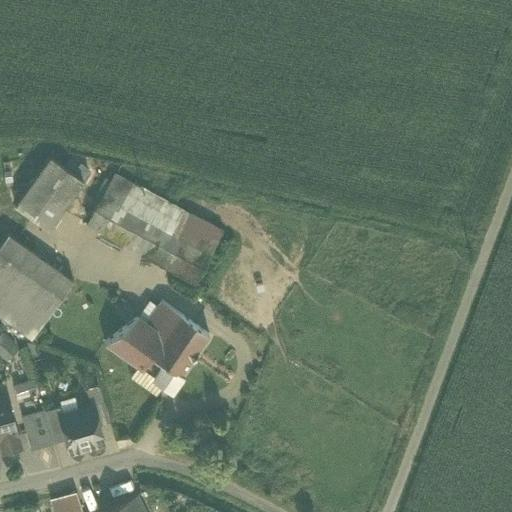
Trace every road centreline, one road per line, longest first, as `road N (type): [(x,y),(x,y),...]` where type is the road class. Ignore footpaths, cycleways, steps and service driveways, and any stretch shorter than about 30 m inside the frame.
road 1 (track): [(511,184),(388,511)]
road 2 (residential): [(0,490),(114,463),(160,461),(222,482),(274,511)]
